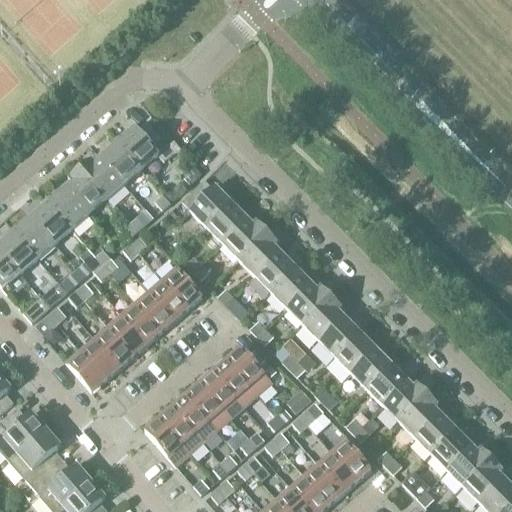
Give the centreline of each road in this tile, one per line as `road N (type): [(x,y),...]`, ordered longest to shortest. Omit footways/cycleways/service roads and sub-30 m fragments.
road 1 (residential): [(511,421),(185,83)]
road 2 (tertiary): [(307,0),(414,113),(511,200)]
road 3 (tertiary): [(511,189),(329,0)]
road 4 (residential): [(0,199),(132,80),(185,83)]
road 5 (unclassified): [(95,442),(226,325)]
road 6 (unclassified): [(95,442),(0,334)]
road 7 (unclassified): [(185,83),(273,0)]
